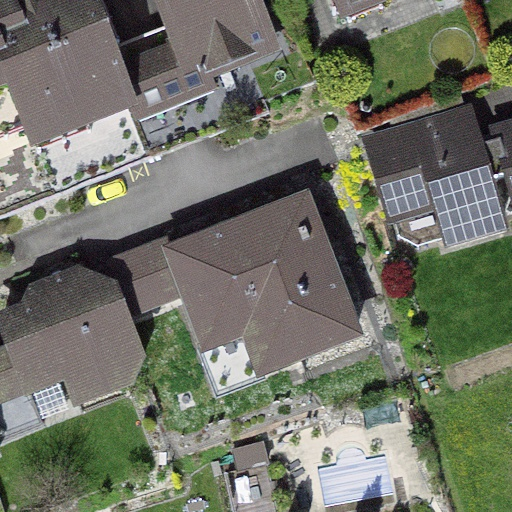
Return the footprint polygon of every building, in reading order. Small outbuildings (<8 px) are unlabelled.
[(115,49),(118,47),(100,0),(99,0),(95,2),(94,0),(0,0),(0,142),(23,134),(31,154),(130,116),(134,126),(143,122),(115,49)] [(148,0),(161,31),(118,47),(115,49),(143,122),(219,93),(214,82),(250,68),(281,56),(259,0),(148,0)] [(330,0),(341,26),(408,0),(330,0)] [(0,142),(0,219),(268,116),(250,68),(214,82),(219,93),(143,122),(134,126),(130,116),(31,154),(23,134),(0,142)] [(484,148),(471,106),(361,137),(389,233),(434,220),(445,255),(509,237),(494,183),(503,181),(493,146),(484,148)] [(493,146),(503,181),(511,210),(511,121),(488,129),(493,146)] [(309,197),(160,251),(180,303),(201,361),(241,346),(256,385),(364,345),(309,197)] [(160,251),(159,242),(27,290),(21,309),(0,317),(0,339),(3,349),(0,349),(0,407),(23,399),(24,403),(64,389),(75,412),(134,390),(147,360),(130,324),(180,303),(160,251)] [(237,470),(223,473),(231,511),(278,511),(263,444),(233,451),(237,470)]
